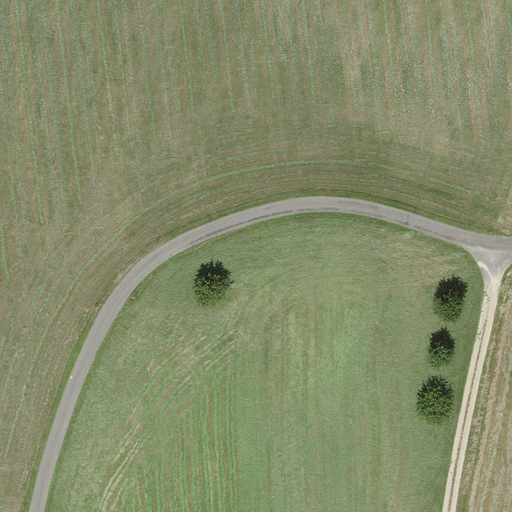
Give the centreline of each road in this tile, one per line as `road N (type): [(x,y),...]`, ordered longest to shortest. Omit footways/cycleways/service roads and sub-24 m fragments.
road 1 (track): [(511,252),(493,256),(342,207),(279,210),(151,262),(111,308),(83,367),(34,511)]
road 2 (track): [(493,256),(447,511)]
